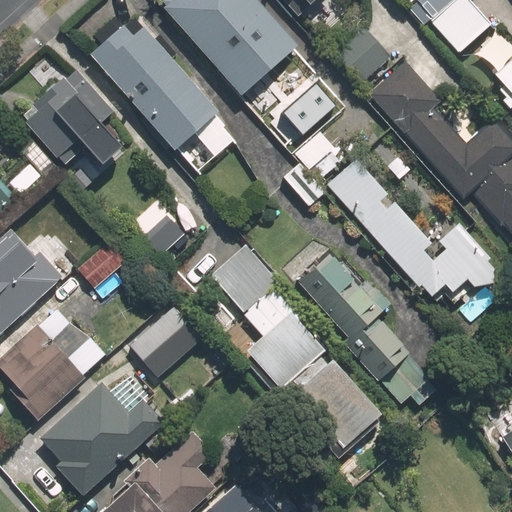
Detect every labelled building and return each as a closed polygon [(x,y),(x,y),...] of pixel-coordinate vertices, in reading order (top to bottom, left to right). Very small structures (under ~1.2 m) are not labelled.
[(161,0),(160,1),(164,6),(162,8),(239,95),(295,45),(254,0),(161,0)] [(281,0),(296,16),(314,0),(281,0)] [(426,26),(453,0),(409,0),(401,8),(421,30),(426,26)] [(466,0),(457,0),(430,25),(458,56),(490,27),(466,0)] [(332,53),(359,84),(389,58),(361,27),(332,53)] [(135,32),(124,41),(115,32),(83,59),(167,157),(189,139),(208,161),(230,143),(135,32)] [(511,58),(493,75),(502,85),(496,90),(503,99),(499,102),(507,112),(511,107),(511,58)] [(404,63),(369,95),(461,200),(468,193),(498,226),(500,224),(511,237),(511,145),(491,121),(463,146),(430,108),(437,101),(404,63)] [(110,112),(74,72),(63,82),(61,79),(31,106),(36,110),(23,122),(55,158),(71,143),(77,151),(88,141),(82,134),(95,122),(96,124),(110,112)] [(293,153),(307,170),(332,148),(317,131),(293,153)] [(384,210),(377,201),(385,195),(354,160),(326,185),(417,287),(419,285),(430,297),(438,290),(451,305),(470,287),(491,284),(492,268),(486,262),(489,260),(457,223),(436,242),(442,249),(429,261),(422,252),(429,245),(392,203),(384,210)] [(297,164),(281,177),(306,205),(321,192),(297,164)] [(70,171),(97,201),(108,191),(85,166),(80,171),(75,166),(70,171)] [(33,197),(49,214),(73,191),(57,174),(33,197)] [(0,212),(8,205),(3,200),(14,190),(0,175),(0,212)] [(8,230),(0,237),(0,330),(59,277),(37,252),(32,257),(8,230)] [(115,236),(78,269),(95,288),(131,255),(115,236)] [(242,313),(276,282),(243,245),(208,276),(242,313)] [(325,254),(295,280),(347,338),(342,343),(376,381),(377,380),(398,404),(427,378),(372,317),(387,304),(373,290),(364,298),(325,254)] [(171,308),(128,347),(157,379),(200,339),(171,308)] [(65,321),(55,309),(35,328),(34,327),(0,357),(0,369),(14,385),(7,391),(34,421),(81,379),(79,376),(103,354),(69,317),(65,321)] [(324,363),(317,356),(322,352),(287,313),(244,351),(248,354),(242,360),(272,394),(278,388),(279,390),(289,381),(297,390),(283,402),(336,461),(378,424),(374,420),(378,416),(329,360),(324,363)] [(175,392),(185,403),(197,392),(187,381),(175,392)] [(53,466),(80,496),(160,423),(124,384),(111,396),(99,383),(38,438),(59,460),(53,466)] [(511,455),(511,430),(501,438),(511,455)] [(186,511),(212,489),(210,486),(226,472),(191,433),(153,467),(146,460),(121,482),(128,489),(102,511),(186,511)] [(339,466),(331,473),(343,486),(351,479),(339,466)] [(255,511),(230,484),(199,511),(255,511)]
